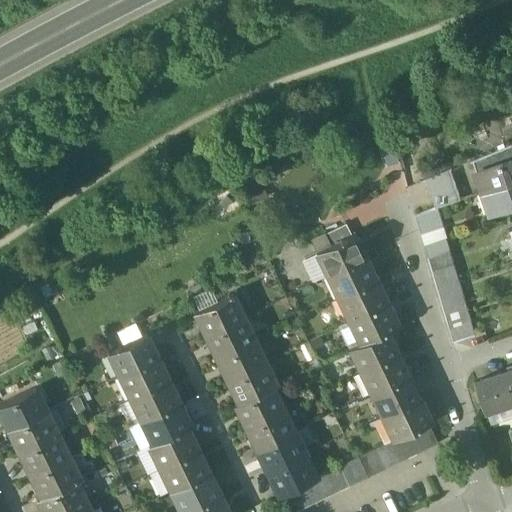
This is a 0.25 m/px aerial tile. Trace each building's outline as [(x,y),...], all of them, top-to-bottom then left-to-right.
[(511,143),(473,160),(477,172),(511,159),(511,143)] [(511,159),(477,172),(484,193),(511,182),(511,159)] [(450,169),(426,179),(436,209),(438,208),(461,200),(450,169)] [(511,182),(484,193),(491,213),(511,206),(511,182)] [(436,209),(416,216),(421,235),(443,228),(444,227),(438,208),(436,209)] [(345,224),(324,234),(329,245),(350,235),(345,224)] [(443,228),(421,235),(425,246),(447,239),(443,228)] [(329,245),(321,249),(332,272),(365,256),(354,233),(350,235),(329,245)] [(447,239),(425,246),(428,258),(450,251),(447,239)] [(450,251),(428,258),(430,262),(435,273),(454,263),(450,251)] [(365,256),(332,272),(343,295),(376,279),(365,256)] [(435,273),(433,274),(439,284),(457,274),(454,263),(435,273)] [(439,284),(437,285),(442,295),(461,286),(457,274),(439,284)] [(376,279),(343,295),(354,318),(387,302),(376,279)] [(442,295),(440,297),(445,307),(464,297),(461,286),(442,295)] [(226,295),(193,312),(204,335),(238,319),(226,295)] [(445,307),(443,308),(449,318),(467,308),(464,297),(445,307)] [(387,302),(354,318),(365,341),(388,330),(398,325),(387,302)] [(449,318),(446,320),(452,330),(471,320),(467,308),(449,318)] [(238,319),(204,335),(215,357),(249,341),(238,319)] [(452,330),(450,331),(456,342),(476,336),(471,320),(452,330)] [(365,341),(354,346),(365,368),(399,352),(388,330),(365,341)] [(146,333),(113,349),(124,373),(157,357),(146,333)] [(249,341),(215,357),(226,380),(260,364),(249,341)] [(399,352),(365,368),(376,391),(410,375),(399,352)] [(157,357),(124,373),(135,395),(168,379),(157,357)] [(260,364),(226,380),(237,402),(266,388),(271,386),(260,364)] [(511,403),(511,395),(504,372),(477,382),(487,412),(511,403)] [(410,375),(376,391),(387,414),(420,398),(410,375)] [(168,379),(135,395),(146,418),(179,402),(168,379)] [(237,402),(233,404),(244,427),(278,411),(266,388),(237,402)] [(30,389),(0,403),(0,413),(7,429),(41,413),(30,389)] [(420,398),(387,414),(398,437),(407,433),(418,428),(428,423),(432,421),(420,398)] [(179,402),(146,418),(157,441),(186,427),(190,425),(179,402)] [(278,411),(244,427),(255,449),(289,433),(278,411)] [(41,413),(7,429),(18,451),(52,435),(41,413)] [(438,443),(428,423),(418,428),(427,448),(438,443)] [(157,441),(153,443),(164,465),(197,449),(186,427),(157,441)] [(427,448),(418,428),(407,433),(417,453),(427,448)] [(289,433),(255,449),(266,472),(300,456),(289,433)] [(398,437),(397,438),(407,458),(417,453),(407,433),(398,437)] [(52,435),(18,451),(29,474),(63,458),(52,435)] [(397,438),(387,443),(397,463),(407,458),(397,438)] [(387,443),(376,448),(386,468),(397,463),(387,443)] [(376,448),(367,452),(377,473),(386,468),(376,448)] [(164,465),(158,468),(169,491),(175,488),(209,472),(197,449),(164,465)] [(377,473),(367,452),(358,457),(368,477),(377,473)] [(300,456),(266,472),(278,495),(289,490),(299,485),(309,480),(312,479),(300,456)] [(358,457),(349,461),(359,481),(368,477),(358,457)] [(63,458),(29,474),(40,497),(71,482),(74,481),(63,458)] [(359,481),(349,461),(340,465),(350,486),(359,481)] [(350,486),(340,465),(329,471),(339,491),(350,486)] [(329,471),(319,475),(329,496),(339,491),(329,471)] [(209,472),(175,488),(186,511),(220,494),(209,472)] [(329,496),(319,475),(312,479),(309,480),(319,500),(329,496)] [(319,500),(309,480),(299,485),(309,505),(319,500)] [(40,497),(37,499),(43,511),(66,511),(82,505),(71,482),(40,497)] [(309,505),(299,485),(289,490),(299,510),(309,505)] [(289,490),(278,495),(286,511),(294,511),(299,510),(289,490)] [(228,511),(220,494),(186,511),(228,511)]
